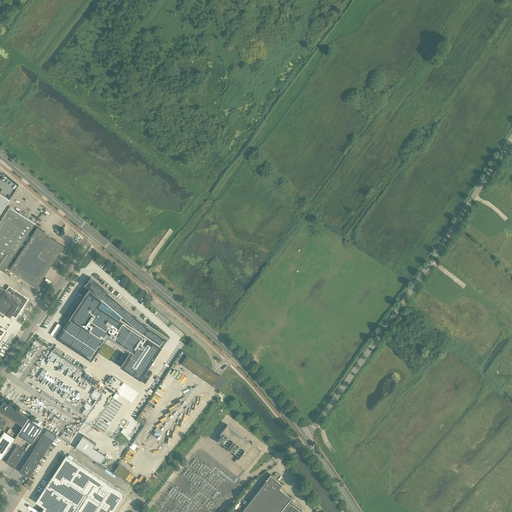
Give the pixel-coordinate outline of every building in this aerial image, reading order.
[(0,213),(9,200),(0,194),(0,213)] [(0,269),(3,271),(35,223),(32,222),(31,221),(30,221),(26,219),(27,217),(19,211),(18,212),(10,207),(0,221),(0,269)] [(32,235),(9,269),(36,287),(57,254),(62,246),(49,238),(50,236),(45,232),(36,227),(31,234),(32,235)] [(145,383),(152,372),(147,369),(160,349),(162,347),(163,346),(164,344),(166,340),(146,326),(136,320),(137,319),(131,315),(130,316),(126,313),(125,312),(126,310),(104,291),(94,281),(93,282),(88,288),(89,288),(88,289),(85,292),(86,293),(81,300),(80,300),(70,316),(56,338),(59,340),(69,346),(70,347),(91,361),(93,358),(98,351),(110,360),(118,348),(120,344),(130,351),(127,355),(120,366),(145,383)] [(0,310),(9,317),(11,315),(15,318),(20,311),(21,308),(28,298),(19,293),(8,286),(6,290),(0,286),(0,310)] [(55,337),(62,326),(58,323),(57,323),(50,334),(54,337),(55,337)] [(183,362),(195,371),(205,378),(210,371),(201,365),(201,364),(200,363),(196,359),(187,354),(185,356),(184,355),(179,362),(182,364),(183,362)] [(217,385),(221,378),(215,375),(214,373),(210,371),(205,378),(210,381),(217,385)] [(218,388),(221,389),(227,381),(224,379),(223,378),(222,379),(221,378),(217,385),(218,386),(217,387),(218,388)] [(115,393),(113,397),(120,401),(122,397),(115,393)] [(29,417),(4,401),(0,406),(0,410),(23,426),(29,417)] [(20,430),(34,439),(43,426),(29,417),(23,426),(20,430)] [(86,430),(89,426),(84,422),(81,426),(86,430)] [(234,461),(245,470),(257,456),(256,455),(258,453),(259,453),(262,449),(252,442),(251,443),(227,425),(220,434),(222,436),(224,434),(225,434),(233,440),(233,441),(227,449),(229,450),(235,443),(236,442),(244,449),(244,450),(239,457),(238,457),(237,457),(234,461)] [(0,458),(1,459),(2,458),(15,438),(1,429),(0,429),(0,458)] [(54,440),(44,433),(19,471),(29,477),(54,440)] [(84,435),(76,448),(88,456),(93,447),(95,444),(96,443),(84,435)] [(16,445),(6,461),(5,462),(15,468),(26,451),(16,445)] [(112,511),(125,494),(66,455),(36,502),(44,507),(40,511),(112,511)] [(129,471),(119,464),(113,471),(124,479),(129,471)] [(280,511),(288,502),(290,499),(291,499),(292,497),(290,496),(280,488),(282,486),(284,484),(282,483),(281,483),(271,475),(241,511),(280,511)] [(299,511),(300,511),(288,502),(280,511),(299,511)]
